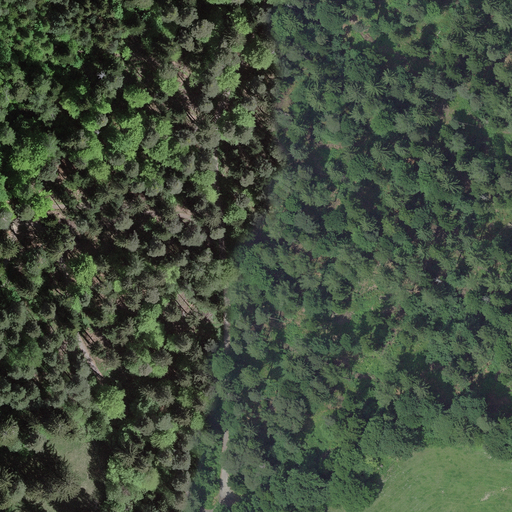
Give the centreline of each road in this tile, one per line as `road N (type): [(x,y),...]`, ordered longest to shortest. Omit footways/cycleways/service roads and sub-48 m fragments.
road 1 (track): [(267,0),(215,131),(227,369),(221,511)]
road 2 (track): [(0,272),(24,222),(47,233),(96,372),(202,508),(221,510)]
